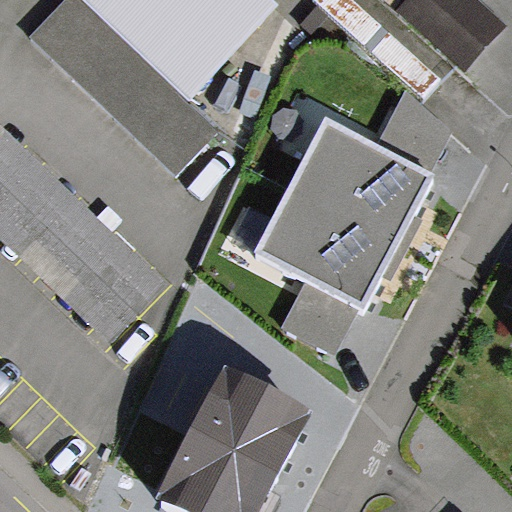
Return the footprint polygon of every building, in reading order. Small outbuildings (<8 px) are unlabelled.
[(258,0),(76,0),(39,41),(179,170),(213,134),(183,106),(271,11),(258,0)] [(428,0),(410,19),(464,72),(498,36),(466,5),(471,0),(428,0)] [(331,134),(264,259),(365,311),(431,186),(331,134)] [(5,136),(0,140),(0,231),(110,338),(160,287),(5,136)] [(232,389),(174,501),(195,511),(279,511),(282,506),(268,498),(305,426),(232,389)]
